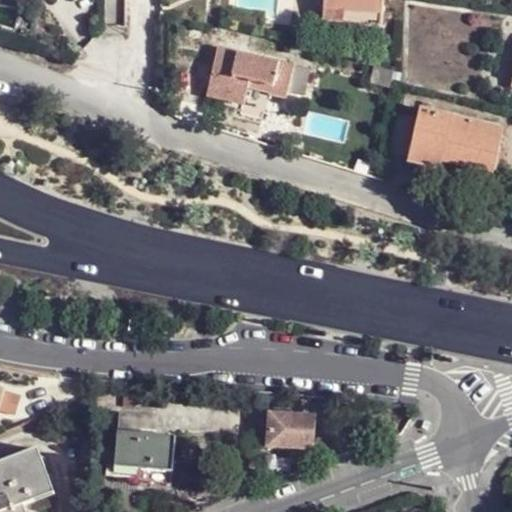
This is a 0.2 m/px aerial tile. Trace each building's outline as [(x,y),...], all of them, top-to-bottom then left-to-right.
[(324,0),(323,19),(344,21),(345,10),(383,13),(384,0),(324,0)] [(345,10),(344,21),(383,23),(383,13),(345,10)] [(316,72),(219,48),(207,95),(248,106),(251,91),(287,99),(288,97),(309,101),(316,72)] [(393,70),(373,66),(370,81),(391,85),(393,70)] [(505,131),(421,113),(408,165),(441,172),(443,164),(495,175),(505,131)] [(118,430),(156,435),(159,411),(120,406),(117,430),(118,430)] [(264,452),(313,453),(314,414),(264,413),(264,452)] [(176,437),(156,435),(118,430),(116,449),(104,448),(103,470),(115,471),(115,477),(135,479),(137,469),(172,473),(176,437)] [(56,497),(39,452),(0,466),(0,511),(26,511),(25,508),(56,497)] [(137,469),(135,479),(136,484),(170,488),(172,473),(137,469)]
